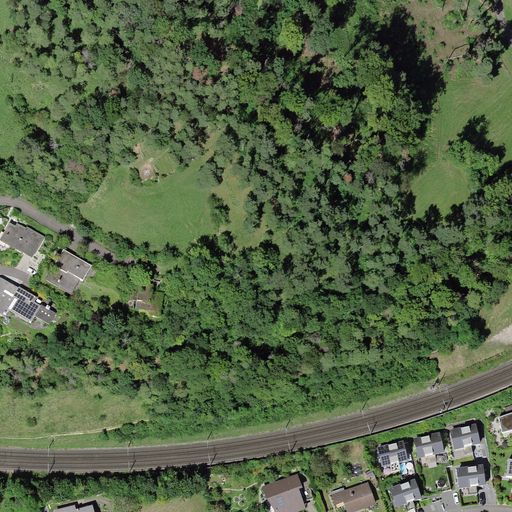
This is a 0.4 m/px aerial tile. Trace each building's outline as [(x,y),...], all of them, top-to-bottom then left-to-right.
[(10,223),(1,241),(32,259),(44,238),(27,227),(26,229),(24,228),(18,224),(16,227),(10,223)] [(55,264),(45,281),(71,296),(80,280),(83,281),(92,266),(63,250),(55,264)] [(6,315),(9,310),(16,298),(14,297),(19,289),(1,278),(0,277),(0,315),(2,316),(4,313),(6,315)] [(125,299),(137,301),(136,311),(162,314),(164,293),(154,292),(155,284),(139,283),(139,290),(127,288),(125,299)] [(20,288),(19,289),(14,297),(16,298),(9,310),(29,322),(29,321),(31,322),(34,316),(49,325),(56,314),(41,306),(41,307),(34,303),(37,298),(20,288)] [(499,418),(502,433),(504,433),(504,438),(511,436),(511,406),(505,409),(507,416),(499,418)] [(475,425),(449,431),(454,452),(463,450),(464,455),(473,453),(471,447),(480,445),(475,425)] [(419,438),(413,440),(418,460),(426,458),(427,464),(437,461),(435,455),(444,453),(439,433),(419,438)] [(399,443),(377,448),(382,469),(390,467),(392,473),(401,471),(400,464),(408,462),(403,442),(399,443)] [(479,467),(457,469),(459,489),(468,488),(469,494),(477,493),(476,487),(485,486),(483,466),(479,467)] [(264,488),(268,500),(275,511),(297,511),(305,509),(298,490),(301,489),(296,476),(264,488)] [(421,499),(415,480),(410,482),(389,489),(396,508),(407,504),(409,508),(414,506),(412,502),(421,499)] [(368,482),(331,496),(335,507),(344,503),(347,511),(357,511),(377,505),(368,482)]
